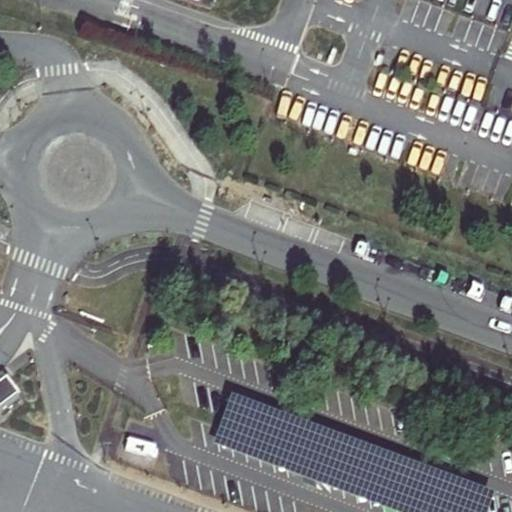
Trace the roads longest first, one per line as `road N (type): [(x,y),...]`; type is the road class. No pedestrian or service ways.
road 1 (residential): [(131,197),(511,339)]
road 2 (residential): [(131,197),(137,156),(122,128),(95,111),(53,113),(28,132),(16,162),(21,196),(53,226)]
